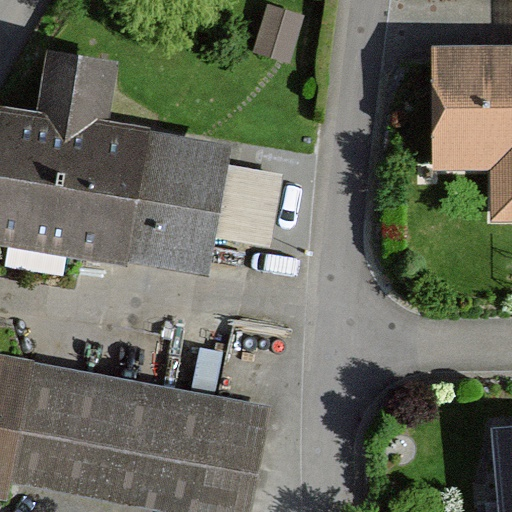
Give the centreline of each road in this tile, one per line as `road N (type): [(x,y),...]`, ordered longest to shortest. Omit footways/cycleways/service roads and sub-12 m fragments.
road 1 (residential): [(364,0),(332,347)]
road 2 (residential): [(511,344),(332,347)]
road 3 (residential): [(332,347),(331,511)]
